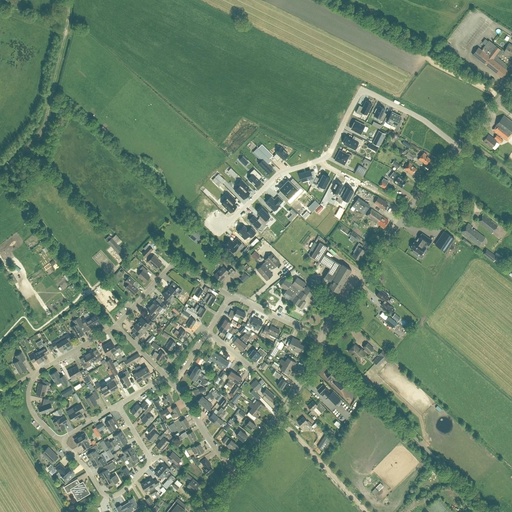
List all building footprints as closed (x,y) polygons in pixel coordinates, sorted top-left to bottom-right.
[(472,24),(477,27),(483,16),(479,14),(472,24)] [(507,71),(506,64),(498,58),(503,51),(492,43),(491,42),(489,40),(488,41),(485,39),(482,42),(485,45),(483,48),(482,50),(478,47),(472,55),(479,60),(498,74),(501,77),(502,77),(507,71)] [(357,109),(355,112),(359,114),(362,115),(362,114),(363,113),(366,114),(369,109),(372,104),(369,102),(366,101),(363,106),(363,107),(361,106),(359,105),(357,109)] [(375,112),(374,114),(380,118),(379,120),(382,121),(386,113),(383,112),(385,109),(378,105),(377,108),(376,108),(375,112)] [(391,124),(396,114),(391,112),(386,122),(391,124)] [(397,131),(400,126),(397,125),(401,116),(396,114),(391,124),(396,127),(394,130),(397,131)] [(496,125),(492,130),(507,141),(511,134),(511,121),(504,115),(498,122),(495,125),(496,125)] [(355,121),(351,128),(357,131),(356,132),(360,134),(364,126),(355,121)] [(385,134),(378,131),(377,134),(372,143),(379,146),(383,137),(385,134)] [(483,141),(491,148),(497,141),(488,134),(483,141)] [(358,143),(361,144),(363,140),(355,136),(353,140),(347,137),(346,137),(344,141),(343,143),(351,147),(350,148),(355,151),(357,146),(356,146),(358,143)] [(272,155),(261,145),(258,148),(269,158),(272,155)] [(277,153),(273,156),(277,161),(281,157),(283,159),(288,154),(281,147),(276,152),(277,153)] [(352,155),(348,153),(348,155),(340,151),(335,160),(344,164),(347,158),(350,159),(352,155)] [(414,156),(408,151),(405,155),(412,160),(414,156)] [(426,155),(424,152),(418,159),(421,161),(422,161),(426,165),(431,159),(426,155)] [(263,159),(258,164),(268,174),(273,169),(264,160),(263,159)] [(400,166),(394,160),(391,164),(397,169),(400,166)] [(412,165),(412,164),(409,162),(403,169),(406,171),(407,171),(411,175),(416,169),(412,165)] [(252,175),(248,179),(256,186),(261,181),(259,179),(262,176),(254,168),(250,173),(252,175)] [(393,180),(394,179),(395,179),(393,182),(396,184),(397,184),(401,187),(406,182),(401,178),(402,177),(399,175),(394,170),(389,177),(393,180)] [(310,171),(299,174),(301,181),(312,177),(310,171)] [(316,176),(312,183),(317,185),(318,184),(325,188),(330,178),(325,175),(323,174),(320,179),(316,176)] [(238,186),(235,190),(243,199),(250,193),(247,190),(249,187),(241,180),(236,184),(238,186)] [(288,180),(284,185),(293,194),(295,191),(297,193),(298,194),(301,192),(303,190),(300,186),(296,183),(295,184),(294,186),(293,185),(288,180)] [(337,180),(332,190),(335,192),(334,194),(338,196),(340,194),(338,193),(343,184),(337,180)] [(284,185),(279,189),(285,194),(284,196),(282,197),(286,200),(289,204),(291,201),(293,199),(292,198),(290,196),(293,194),(284,185)] [(381,193),(383,190),(372,185),(370,188),(381,193)] [(338,196),(336,200),(341,203),(343,200),(347,202),(353,190),(347,187),(344,193),(341,192),(340,194),(338,196)] [(227,198),(221,203),(230,212),(236,206),(233,203),(236,200),(229,193),(226,196),(227,198)] [(271,197),(266,202),(274,210),(279,205),(283,201),(278,196),(275,199),(274,200),(271,197)] [(383,209),(387,203),(378,197),(374,203),(383,209)] [(358,198),(352,206),(364,215),(370,206),(358,198)] [(392,210),(397,205),(394,201),(388,206),(392,210)] [(258,211),(257,212),(261,216),(262,217),(261,218),(260,219),(262,221),(265,224),(267,222),(269,220),(268,219),(267,218),(268,218),(270,216),(265,212),(261,207),(260,208),(259,209),(258,210),(258,211)] [(389,221),(372,209),(367,216),(377,223),(384,228),(389,221)] [(483,214),(476,221),(492,234),(498,226),(483,214)] [(253,216),(249,220),(257,228),(259,226),(262,229),(266,225),(265,224),(260,219),(259,218),(257,220),(253,216)] [(478,246),(485,237),(474,229),(474,230),(471,228),(472,227),(468,223),(461,232),(466,235),(465,236),(478,246)] [(244,238),(248,235),(251,237),(256,232),(251,227),(248,230),(243,225),(237,231),(244,238)] [(194,237),(198,240),(200,237),(201,238),(204,235),(198,230),(195,232),(197,234),(194,237)] [(444,231),(435,244),(445,251),(454,238),(444,231)] [(118,242),(121,239),(115,233),(112,235),(118,242)] [(410,247),(413,250),(412,252),(416,254),(417,252),(421,255),(426,247),(425,247),(426,244),(428,245),(432,240),(421,233),(418,239),(419,239),(417,241),(415,240),(413,243),(412,242),(409,246),(410,247)] [(127,254),(116,242),(109,235),(105,239),(122,258),(127,254)] [(317,237),(310,247),(314,250),(319,242),(323,244),(326,241),(320,238),(317,237)] [(230,239),(224,244),(232,252),(238,247),(238,246),(241,243),(237,238),(233,242),(230,239)] [(327,287),(337,293),(351,270),(322,253),(326,247),(319,242),(311,256),(329,268),(321,282),(328,286),(327,287)] [(498,256),(503,249),(494,242),(489,248),(498,256)] [(361,248),(363,246),(359,243),(355,249),(356,249),(352,256),(359,261),(365,251),(361,248)] [(146,257),(152,249),(149,246),(142,253),(146,257)] [(329,248),(326,253),(331,256),(334,251),(329,248)] [(486,249),(483,253),(493,261),(496,257),(486,249)] [(253,259),(258,255),(253,251),(249,255),(253,259)] [(272,269),(280,262),(272,253),(264,260),(266,262),(263,264),(257,269),(266,280),(273,275),(267,269),(270,266),(272,269)] [(157,269),(162,263),(157,258),(154,255),(147,262),(153,266),(157,269)] [(145,282),(150,277),(145,272),(147,270),(143,266),(139,270),(141,272),(138,275),(145,282)] [(231,276),(235,271),(230,267),(227,270),(223,266),(219,270),(214,275),(221,281),(228,273),(231,276)] [(288,275),(292,277),(296,269),(292,267),(288,275)] [(133,295),(138,289),(132,284),(134,281),(129,276),(125,281),(128,284),(125,287),(133,295)] [(303,300),(307,295),(310,297),(314,291),(307,286),(306,288),(304,286),(306,283),(297,277),(294,281),(292,279),(290,282),(285,278),(280,286),(286,290),(282,295),(288,299),(289,299),(292,301),(292,302),(301,308),(305,302),(303,300)] [(166,290),(173,296),(177,291),(179,293),(182,290),(177,286),(174,289),(170,285),(166,290)] [(199,288),(194,294),(198,297),(203,291),(199,288)] [(175,298),(173,296),(166,290),(162,294),(166,298),(164,301),(169,305),(175,298)] [(381,305),(383,306),(391,313),(394,310),(385,302),(389,298),(380,290),(376,295),(384,302),(381,305)] [(208,292),(204,299),(204,301),(211,305),(216,297),(208,292)] [(154,300),(150,304),(160,313),(160,312),(161,314),(165,309),(164,309),(167,306),(162,302),(159,304),(154,300)] [(156,317),(160,313),(150,304),(146,309),(151,313),(149,316),(154,320),(156,318),(156,317)] [(201,317),(206,309),(201,306),(196,314),(201,317)] [(237,309),(236,312),(231,310),(230,313),(229,312),(227,315),(233,318),(234,315),(242,319),(245,313),(237,309)] [(95,315),(91,317),(91,318),(96,326),(101,323),(99,320),(102,318),(100,316),(97,310),(93,312),(95,315)] [(183,310),(179,318),(182,320),(185,315),(187,316),(189,313),(183,310)] [(83,325),(79,317),(75,311),(72,313),(76,319),(73,320),(75,325),(71,327),(77,338),(84,334),(80,327),(83,325)] [(91,318),(91,317),(90,316),(85,318),(85,317),(81,319),(85,325),(87,323),(91,329),(96,326),(91,318)] [(392,327),(396,323),(389,316),(385,321),(392,327)] [(137,322),(146,329),(153,322),(148,318),(146,321),(141,317),(137,322)] [(191,328),(196,320),(191,317),(186,325),(191,328)] [(259,328),(262,322),(253,317),(251,322),(248,320),(246,326),(251,328),(253,324),(255,326),(254,328),(258,330),(259,328)] [(234,332),(236,333),(237,329),(236,328),(235,329),(229,326),(231,322),(225,319),(222,324),(234,332)] [(139,337),(146,329),(137,322),(133,326),(137,330),(135,333),(139,337)] [(226,331),(229,333),(226,337),(230,339),(234,332),(222,324),(218,330),(224,333),(226,331)] [(270,327),(266,325),(262,332),(266,334),(267,333),(276,338),(280,330),(271,325),(270,327)] [(180,328),(179,331),(176,330),(173,334),(176,336),(181,339),(185,332),(180,328)] [(233,342),(238,346),(247,335),(250,331),(248,330),(245,333),(240,339),(237,337),(233,342)] [(60,338),(66,348),(71,345),(68,341),(72,339),(68,333),(65,335),(60,338)] [(151,334),(145,341),(148,343),(153,336),(151,334)] [(247,335),(238,346),(242,350),(247,345),(244,343),(249,337),(247,335)] [(303,350),(305,346),(300,344),(300,343),(298,342),(299,340),(292,337),(289,345),(294,348),(293,350),(301,354),(303,350)] [(60,338),(55,341),(51,343),(55,349),(58,347),(61,351),(66,348),(60,338)] [(171,350),(175,343),(170,339),(166,347),(171,350)] [(107,343),(112,352),(114,351),(115,353),(118,352),(119,353),(122,351),(118,345),(115,347),(111,340),(107,343)] [(275,346),(284,351),(287,347),(284,345),(283,342),(281,341),(280,342),(278,341),(275,346)] [(40,350),(37,352),(43,361),(47,358),(45,354),(48,352),(45,346),(47,345),(45,342),(38,346),(40,350)] [(112,352),(107,343),(102,346),(109,357),(111,356),(109,353),(112,352)] [(369,353),(374,349),(367,343),(363,347),(365,349),(363,351),(360,348),(359,348),(355,344),(348,351),(359,361),(366,353),(365,352),(366,351),(369,353)] [(267,353),(264,351),(260,348),(257,352),(254,349),(251,352),(251,351),(250,351),(248,354),(249,355),(248,355),(256,361),(261,355),(263,357),(267,353)] [(87,352),(92,361),(94,360),(96,363),(102,359),(100,354),(95,356),(92,350),(87,352)] [(160,361),(165,354),(160,350),(155,358),(160,361)] [(378,366),(381,363),(384,359),(388,362),(391,359),(383,350),(379,353),(381,355),(374,362),(378,366)] [(215,362),(219,355),(212,351),(210,355),(208,353),(203,360),(207,362),(209,358),(215,362)] [(19,373),(27,369),(22,361),(26,359),(22,352),(15,356),(18,360),(13,363),(19,373)] [(43,361),(37,352),(35,353),(34,352),(28,355),(32,361),(36,359),(38,363),(43,361)] [(92,361),(87,352),(82,355),(86,361),(82,364),(85,369),(91,366),(90,362),(92,361)] [(141,358),(138,353),(125,361),(128,365),(141,358)] [(229,362),(219,355),(215,362),(218,364),(217,367),(222,370),(223,367),(225,368),(229,362)] [(281,359),(280,361),(290,367),(291,363),(294,365),(296,362),(288,357),(285,361),(281,359)] [(111,369),(115,366),(110,358),(106,361),(111,369)] [(122,361),(115,364),(117,370),(124,367),(122,361)] [(290,367),(280,361),(279,363),(283,365),(280,369),(289,374),(290,371),(288,370),(290,367)] [(77,365),(72,368),(77,377),(82,374),(77,365)] [(140,365),(137,366),(144,378),(151,374),(146,366),(142,369),(140,365)] [(196,365),(192,371),(205,379),(207,376),(200,372),(201,369),(196,365)] [(144,378),(137,366),(135,368),(137,372),(133,374),(138,382),(144,378)] [(77,377),(72,368),(67,371),(72,379),(77,377)] [(325,374),(330,379),(331,377),(335,381),(333,383),(340,389),(345,385),(338,378),(341,375),(335,370),(333,371),(331,369),(325,374)] [(125,387),(131,383),(127,377),(130,376),(126,370),(121,373),(123,376),(120,378),(125,387)] [(62,385),(67,382),(64,375),(61,377),(57,371),(50,375),(56,384),(60,381),(62,385)] [(207,380),(205,379),(192,371),(189,377),(197,381),(198,378),(201,380),(200,383),(204,386),(207,380)] [(226,385),(228,386),(236,374),(231,371),(227,376),(230,378),(226,385)] [(280,380),(277,385),(282,388),(286,382),(280,377),(281,375),(277,372),(274,375),(280,380)] [(112,380),(107,383),(112,392),(118,388),(114,381),(117,380),(113,373),(109,376),(112,380)] [(242,378),(236,374),(228,386),(231,388),(235,381),(238,383),(242,378)] [(222,378),(221,379),(218,377),(215,382),(217,384),(217,385),(220,387),(225,380),(222,378)] [(250,385),(253,388),(256,391),(260,388),(256,383),(258,381),(256,379),(250,385)] [(47,385),(49,385),(49,383),(48,382),(42,380),(42,383),(39,383),(36,394),(44,396),(47,385)] [(112,392),(107,383),(101,386),(99,382),(95,384),(99,390),(101,389),(105,396),(112,392)] [(323,384),(317,390),(325,398),(327,397),(335,405),(341,399),(333,391),(331,393),(323,384)] [(239,387),(235,385),(231,391),(234,394),(239,387)] [(270,400),(274,395),(269,390),(268,390),(266,388),(262,393),(264,395),(270,400)] [(95,400),(99,397),(95,390),(92,392),(93,394),(85,398),(91,407),(97,404),(95,400)] [(218,401),(223,395),(217,390),(215,393),(218,396),(215,399),(218,401)] [(198,401),(203,405),(212,394),(209,392),(204,398),(202,396),(198,401)] [(168,404),(173,401),(168,393),(163,396),(165,399),(163,400),(165,404),(167,403),(168,404)] [(212,394),(203,405),(208,409),(212,404),(209,402),(214,396),(212,394)] [(226,401),(222,397),(218,402),(222,406),(226,401)] [(51,404),(53,403),(53,401),(44,398),(42,405),(38,407),(41,414),(53,410),(51,404)] [(247,401),(250,403),(258,410),(260,407),(263,409),(265,407),(258,400),(255,404),(251,401),(249,399),(247,401)] [(317,405),(313,400),(307,406),(312,410),(316,407),(322,413),(327,409),(324,406),(322,408),(318,404),(317,405)] [(144,410),(149,404),(145,401),(140,406),(137,403),(131,411),(137,416),(143,408),(144,410)] [(80,403),(73,407),(72,407),(72,408),(73,407),(75,410),(68,414),(73,422),(83,416),(80,412),(84,410),(80,403)] [(258,410),(250,403),(248,405),(252,408),(249,411),(257,417),(259,415),(256,413),(258,410)] [(149,405),(148,407),(143,412),(146,414),(141,420),(147,425),(154,418),(149,413),(153,408),(149,405)] [(173,418),(176,416),(181,414),(176,406),(171,409),(174,413),(171,415),(173,418)] [(170,413),(167,408),(159,412),(164,420),(167,418),(165,416),(170,413)] [(209,418),(214,422),(223,411),(220,408),(215,415),(213,413),(209,418)] [(246,413),(244,412),(241,409),(239,408),(237,411),(238,413),(244,416),(246,413)] [(223,411),(214,422),(219,426),(223,421),(220,419),(225,413),(223,411)] [(228,421),(230,418),(232,415),(229,413),(224,418),(228,421)] [(59,418),(57,420),(56,417),(52,420),(59,431),(65,427),(63,424),(68,421),(64,416),(60,419),(59,418)] [(303,416),(297,422),(302,427),(306,423),(309,427),(312,424),(308,420),(308,421),(303,416)] [(108,426),(115,422),(112,417),(105,421),(108,426)] [(184,429),(189,426),(185,418),(180,421),(184,429)] [(243,422),(246,424),(252,430),(256,425),(249,420),(246,418),(243,422)] [(101,422),(94,424),(97,430),(104,427),(101,422)] [(115,422),(108,426),(111,431),(119,427),(115,422)] [(152,442),(159,434),(153,430),(155,428),(152,424),(147,430),(149,432),(146,436),(152,442)] [(243,441),(247,436),(240,430),(237,427),(234,431),(237,433),(236,435),(243,441)] [(108,446),(124,436),(121,431),(113,436),(115,439),(106,444),(108,446)] [(191,442),(196,439),(192,431),(187,434),(191,442)] [(162,451),(170,442),(165,438),(167,435),(164,432),(159,438),(161,440),(156,445),(162,451)] [(84,449),(90,446),(87,441),(88,440),(84,433),(74,439),(78,446),(81,444),(84,449)] [(109,449),(113,447),(118,444),(120,447),(128,442),(124,436),(108,446),(109,449)] [(235,451),(239,446),(226,436),(222,441),(229,447),(230,447),(235,451)] [(199,455),(204,452),(199,444),(195,447),(194,446),(191,448),(195,454),(197,452),(199,455)] [(90,460),(99,455),(97,452),(99,450),(96,445),(89,449),(91,452),(87,454),(90,460)] [(52,463),(57,458),(54,455),(55,455),(53,452),(48,447),(42,453),(52,463)] [(117,462),(121,460),(134,452),(131,447),(123,452),(124,455),(116,460),(117,462)] [(191,463),(196,460),(194,456),(191,458),(186,451),(190,449),(189,447),(184,450),(191,463)] [(137,458),(134,452),(121,460),(123,462),(127,460),(129,462),(127,464),(129,467),(135,464),(133,460),(137,458)] [(176,470),(181,465),(177,463),(180,459),(172,452),(167,457),(174,463),(172,466),(176,470)] [(101,458),(99,455),(90,460),(93,466),(98,463),(100,466),(106,462),(103,456),(101,458)] [(213,470),(209,466),(211,465),(205,458),(201,462),(206,468),(203,470),(207,475),(213,470)] [(65,479),(73,471),(68,466),(65,469),(60,463),(55,468),(60,473),(60,474),(65,479)] [(170,478),(172,476),(168,472),(170,469),(163,463),(159,468),(170,478)] [(102,479),(110,474),(109,471),(112,469),(109,464),(103,467),(105,470),(98,474),(102,479)] [(173,480),(170,478),(159,468),(155,472),(162,479),(164,476),(171,482),(173,480)] [(186,473),(182,478),(186,481),(188,478),(191,481),(187,485),(194,491),(198,486),(197,486),(199,483),(186,473)] [(112,477),(110,474),(102,479),(105,484),(111,481),(113,484),(119,480),(116,474),(112,477)] [(152,477),(146,481),(154,494),(157,492),(154,487),(159,484),(156,479),(154,481),(152,477)] [(181,483),(177,480),(171,488),(175,491),(181,483)] [(154,494),(146,481),(141,484),(146,492),(149,490),(152,495),(154,494)] [(82,482),(76,486),(74,485),(72,482),(64,487),(67,492),(71,490),(73,493),(74,493),(78,499),(82,497),(89,493),(87,489),(84,484),(82,482)] [(380,482),(371,492),(374,494),(383,486),(380,482)] [(133,496),(128,499),(129,501),(125,503),(130,511),(137,507),(139,505),(137,502),(133,496)] [(171,507),(177,511),(183,511),(185,510),(181,506),(183,503),(177,498),(171,507)] [(121,504),(116,507),(119,511),(128,511),(130,511),(125,503),(121,505),(121,504)]
